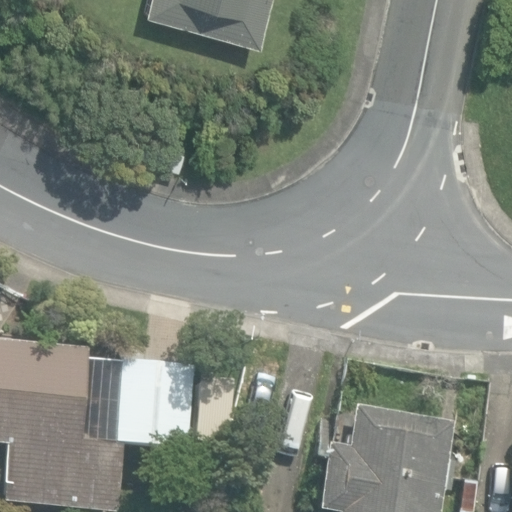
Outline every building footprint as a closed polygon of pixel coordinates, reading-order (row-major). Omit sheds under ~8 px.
[(144,0),(141,14),(254,46),(266,0),(144,0)] [(111,167),(162,186),(171,161),(120,142),(111,167)] [(0,466),(0,505),(83,511),(109,511),(115,444),(181,451),(190,368),(117,360),(108,443),(76,441),(83,349),(0,342),(0,445),(2,446),(0,466)] [(433,511),(449,424),(351,407),(344,448),(321,445),(309,511),(433,511)] [(460,479),(455,511),(469,511),(474,481),(460,479)]
